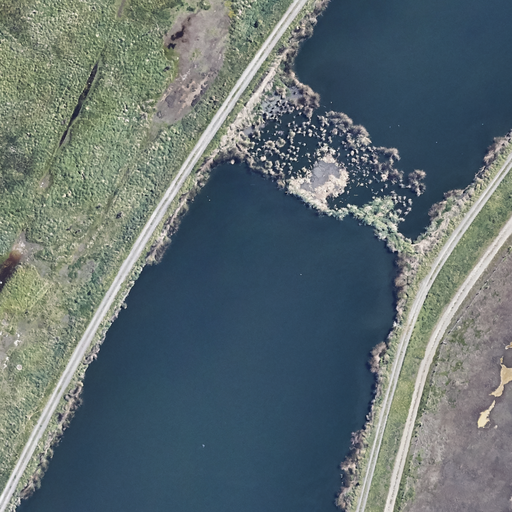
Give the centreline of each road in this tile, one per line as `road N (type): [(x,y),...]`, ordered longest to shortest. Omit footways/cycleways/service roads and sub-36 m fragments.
road 1 (track): [(0,506),(176,185),(303,0)]
road 2 (track): [(511,154),(415,299),(355,511)]
road 3 (track): [(511,222),(445,321),(388,511)]
